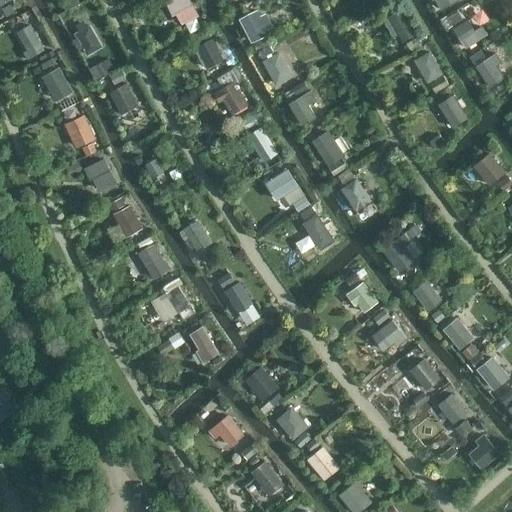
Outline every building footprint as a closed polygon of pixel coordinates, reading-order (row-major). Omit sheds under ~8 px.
[(186,23),(199,16),(190,0),(170,0),(169,1),(177,14),(180,13),(186,23)] [(434,0),(441,11),(460,0),(434,0)] [(10,5),(2,9),(7,17),(15,13),(10,5)] [(417,35),(402,9),(388,17),(403,43),(417,35)] [(268,33),(257,11),(241,20),(252,42),(268,33)] [(464,17),(463,18),(459,11),(447,18),(466,49),(489,35),(483,24),(474,30),(468,20),(466,22),(464,17)] [(45,50),(30,25),(16,33),(26,52),(24,53),(28,60),(45,50)] [(90,26),(75,35),(87,56),(102,48),(90,26)] [(207,29),(194,35),(198,43),(211,36),(207,29)] [(418,37),(406,44),(410,50),(422,43),(418,37)] [(223,61),(211,39),(196,48),(208,69),(223,61)] [(264,39),(254,44),(257,51),(267,45),(264,39)] [(270,46),(259,52),(263,59),(274,53),(270,46)] [(53,50),(39,58),(42,63),(55,55),(53,50)] [(496,53),(491,57),(487,59),(481,51),(470,58),(490,88),(505,78),(497,67),(502,63),(496,53)] [(293,77),(279,52),(263,62),(276,86),(293,77)] [(442,75),(429,52),(414,60),(427,83),(442,75)] [(52,58),(41,64),(44,69),(55,63),(52,58)] [(102,62),(95,66),(101,77),(109,73),(102,62)] [(73,92),(59,68),(42,77),(56,102),(73,92)] [(122,70),(110,76),(115,85),(126,79),(122,70)] [(248,105),(235,82),(229,72),(217,79),(223,89),(214,95),(219,103),(223,101),(231,115),(248,105)] [(443,76),(430,83),(435,93),(449,85),(443,76)] [(304,81),(293,88),(297,96),(309,89),(304,81)] [(142,114),(129,91),(113,99),(125,123),(142,114)] [(315,100),(310,92),(287,106),(298,125),(313,115),(307,104),(315,100)] [(468,118),(453,95),(438,105),(453,128),(468,118)] [(95,140),(84,115),(65,124),(76,149),(95,140)] [(254,115),(242,122),(247,131),(259,124),(254,115)] [(248,136),(264,162),(278,154),(261,127),(248,136)] [(312,141),(328,167),(342,158),(325,133),(312,141)] [(93,143),(82,148),(86,156),(97,151),(93,143)] [(490,152),(474,165),(489,184),(505,171),(490,152)] [(117,183),(104,158),(84,169),(89,180),(93,179),(99,191),(117,183)] [(343,159),(329,168),(334,176),(347,167),(343,159)] [(79,161),(66,168),(70,178),(83,171),(79,161)] [(166,178),(158,165),(149,171),(156,184),(166,178)] [(349,168),(337,176),(343,184),(354,176),(349,168)] [(287,169),(273,178),(266,183),(277,200),(298,186),(287,169)] [(511,181),(508,176),(499,183),(504,190),(511,183),(511,181)] [(341,190),(356,212),(371,201),(357,179),(341,190)] [(305,196),(293,204),(298,212),(311,205),(305,196)] [(121,198),(109,204),(113,212),(125,205),(121,198)] [(143,229),(130,205),(113,215),(126,239),(143,229)] [(311,206),(300,214),(305,220),(316,213),(311,206)] [(303,223),(320,251),(335,242),(317,214),(303,223)] [(212,243),(198,220),(183,229),(197,252),(212,243)] [(417,224),(407,232),(411,239),(421,231),(417,224)] [(150,237),(138,244),(141,249),(153,242),(150,237)] [(412,260),(396,239),(382,250),(399,271),(412,260)] [(169,270),(154,244),(138,254),(153,280),(169,270)] [(214,256),(207,259),(211,266),(217,262),(214,256)] [(356,272),(347,279),(352,286),(361,280),(356,272)] [(229,273),(218,280),(223,288),(234,281),(229,273)] [(412,291),(428,311),(442,300),(426,280),(412,291)] [(253,304),(240,282),(224,292),(237,313),(253,304)] [(363,282),(346,295),(355,307),(358,305),(363,313),(378,302),(363,282)] [(195,313),(178,286),(169,293),(172,298),(169,300),(183,321),(195,313)] [(385,309),(374,318),(379,326),(390,317),(385,309)] [(439,309),(432,316),(437,323),(445,317),(439,309)] [(442,329),(459,350),(474,337),(457,317),(442,329)] [(391,320),(371,336),(384,352),(395,343),(398,347),(407,339),(391,320)] [(196,352),(203,364),(219,354),(202,326),(189,335),(198,350),(196,352)] [(170,339),(158,347),(163,356),(175,348),(170,339)] [(471,344),(461,351),(468,360),(478,352),(471,344)] [(479,353),(470,360),(475,367),(484,360),(479,353)] [(476,369),(493,390),(509,377),(492,356),(476,369)] [(410,371),(426,391),(441,379),(424,359),(410,371)] [(245,380),(263,400),(278,387),(260,367),(245,380)] [(511,390),(511,388),(500,398),(506,406),(511,402),(511,390)] [(16,412),(2,391),(0,392),(0,421),(1,422),(16,412)] [(423,391),(413,399),(419,407),(429,399),(423,391)] [(279,393),(270,401),(274,406),(283,398),(279,393)] [(438,404),(453,424),(468,413),(452,393),(438,404)] [(217,396),(197,413),(210,428),(229,411),(217,396)] [(275,420),(292,441),(309,427),(291,406),(275,420)] [(424,408),(413,416),(418,423),(429,415),(424,408)] [(228,415),(213,428),(208,432),(213,439),(219,434),(229,447),(244,434),(228,415)] [(465,421),(455,429),(460,436),(471,427),(465,421)] [(305,432),(295,441),(301,448),(311,439),(305,432)] [(478,446),(468,455),(482,470),(500,454),(483,435),(475,442),(478,446)] [(314,439),(306,446),(311,452),(320,445),(314,439)] [(251,444),(241,453),(247,460),(258,452),(251,444)] [(452,446),(442,454),(447,460),(457,453),(452,446)] [(307,459),(324,481),(339,468),(323,447),(307,459)] [(255,455),(249,461),(253,466),(259,461),(255,455)] [(250,472),(269,496),(284,485),(265,461),(250,472)] [(35,477),(44,490),(53,503),(70,491),(54,464),(35,477)] [(338,495),(351,511),(359,511),(372,502),(355,481),(338,495)]
